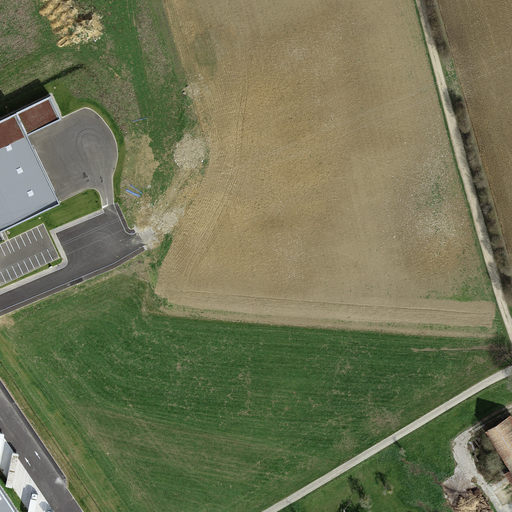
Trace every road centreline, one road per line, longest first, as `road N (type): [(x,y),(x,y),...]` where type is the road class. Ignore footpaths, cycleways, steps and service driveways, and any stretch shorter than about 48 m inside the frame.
road 1 (track): [(418,0),(511,327)]
road 2 (residential): [(265,511),(511,370)]
road 3 (unclassified): [(0,299),(125,245)]
